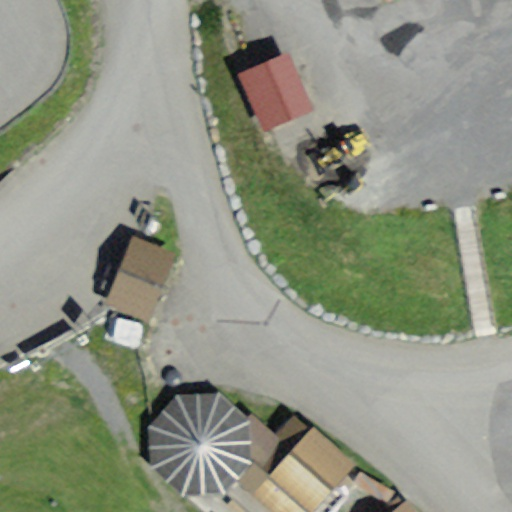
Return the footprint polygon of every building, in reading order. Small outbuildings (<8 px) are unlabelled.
[(0,0),(0,43),(26,33),(13,0),(0,0)] [(265,120),(317,100),(293,40),(242,60),(265,120)] [(132,244),(107,304),(148,322),(174,261),(132,244)] [(146,430),(149,470),(180,500),(227,501),(239,483),(256,456),(251,420),(219,395),(172,397),(146,430)] [(256,456),(239,483),(269,511),(314,511),(353,470),(311,432),(290,454),(251,420),(256,456)]
